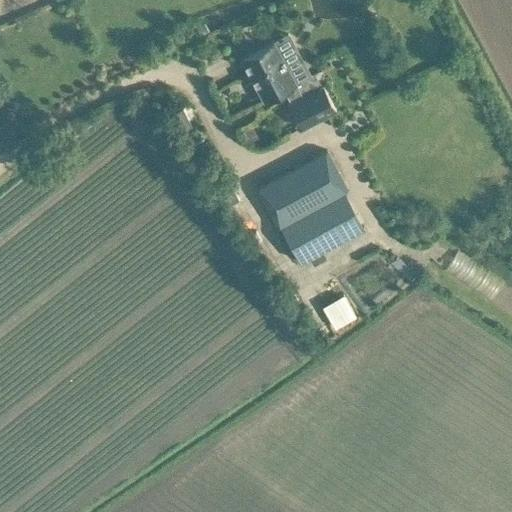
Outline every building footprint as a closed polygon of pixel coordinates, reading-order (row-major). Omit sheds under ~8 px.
[(273,40),(242,57),(241,57),(264,100),(284,90),(291,102),(289,103),(301,127),(336,109),(323,85),(303,96),(273,40)] [(146,141),(39,221),(53,239),(160,159),(146,141)] [(326,150),(259,186),(280,226),(281,225),(300,261),(364,226),(345,190),(347,189),(326,150)] [(162,164),(137,184),(151,202),(176,181),(162,164)] [(180,190),(149,211),(156,221),(164,216),(169,223),(192,207),(180,190)] [(451,279),(501,304),(511,284),(461,259),(451,279)] [(8,404),(0,410),(0,469),(249,289),(234,269),(22,423),(8,404)] [(352,298),(330,311),(343,333),(365,320),(352,298)] [(265,389),(299,363),(287,347),(253,373),(265,389)]
